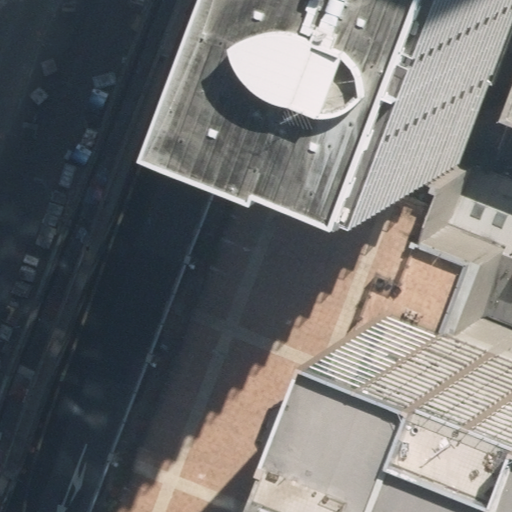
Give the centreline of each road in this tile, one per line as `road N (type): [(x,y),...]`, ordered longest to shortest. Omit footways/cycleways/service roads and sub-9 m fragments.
road 1 (residential): [(238,0),(65,511)]
road 2 (tertiary): [(0,239),(93,0)]
